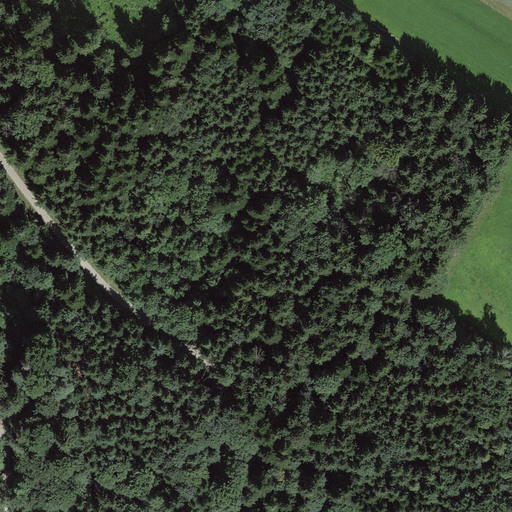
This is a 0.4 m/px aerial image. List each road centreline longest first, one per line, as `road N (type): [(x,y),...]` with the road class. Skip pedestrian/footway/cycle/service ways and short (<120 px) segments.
road 1 (track): [(222,511),(225,407),(195,344),(105,280)]
road 2 (track): [(0,157),(105,280)]
